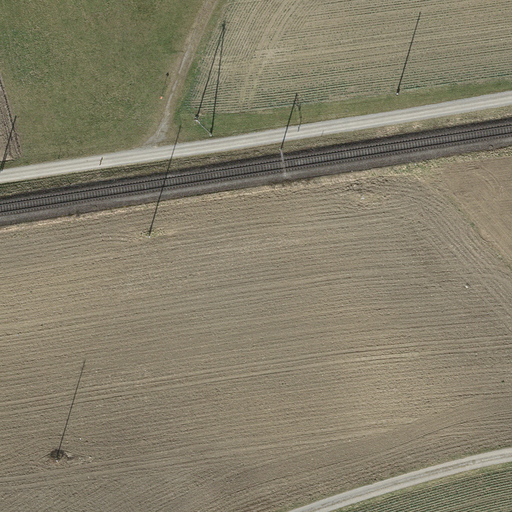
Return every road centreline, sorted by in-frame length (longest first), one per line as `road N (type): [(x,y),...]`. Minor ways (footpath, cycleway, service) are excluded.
road 1 (track): [(0,178),(511,96)]
road 2 (track): [(511,454),(309,511)]
road 3 (track): [(148,155),(215,0)]
